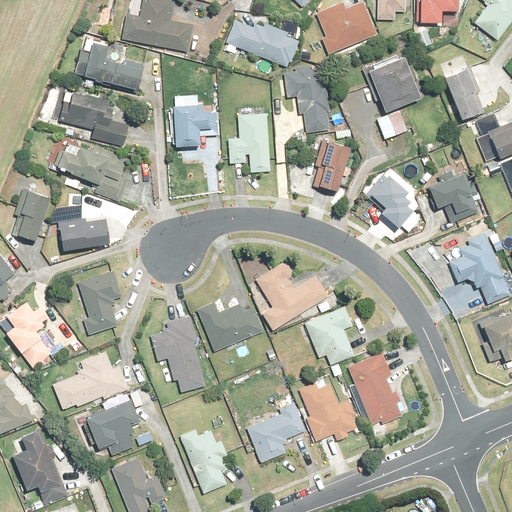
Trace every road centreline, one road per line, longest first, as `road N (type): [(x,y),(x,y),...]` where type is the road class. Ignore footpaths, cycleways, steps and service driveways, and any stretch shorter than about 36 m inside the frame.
road 1 (residential): [(170,244),(255,218),(299,227),(362,257),(402,292),(471,438)]
road 2 (residential): [(446,448),(286,511)]
